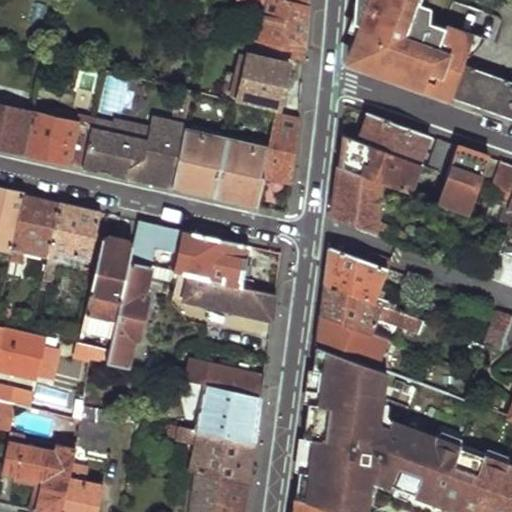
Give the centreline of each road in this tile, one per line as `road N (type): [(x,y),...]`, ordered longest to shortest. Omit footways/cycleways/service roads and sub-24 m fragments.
road 1 (residential): [(0,167),(311,236)]
road 2 (tertiary): [(311,236),(273,511)]
road 3 (residential): [(511,139),(326,79)]
road 4 (tertiary): [(326,79),(311,236)]
